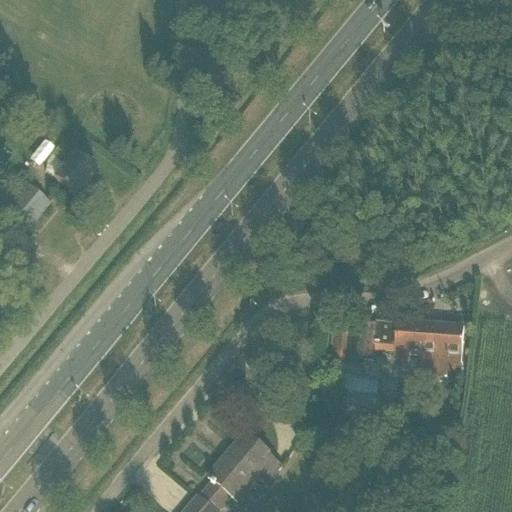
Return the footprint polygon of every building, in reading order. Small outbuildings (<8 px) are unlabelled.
[(51,159),(49,162),(46,166),(46,169),(45,172),(45,175),(54,182),(75,199),(96,175),(74,157),(73,158),(61,147),(51,159)] [(0,228),(18,243),(48,206),(27,188),(0,220),(0,228)] [(335,335),(333,365),(346,366),(359,367),(359,362),(375,364),(376,354),(396,356),(395,363),(410,364),(410,357),(423,358),(422,376),(436,377),(461,379),(462,361),(465,330),(398,325),(378,323),(377,328),(363,327),(361,337),(348,336),(338,335),(335,335)] [(447,445),(458,436),(449,425),(438,434),(447,445)] [(199,502),(198,500),(188,511),(224,511),(233,501),(250,481),(263,492),(282,470),(268,459),(270,457),(245,436),(208,481),(213,485),(199,502)]
